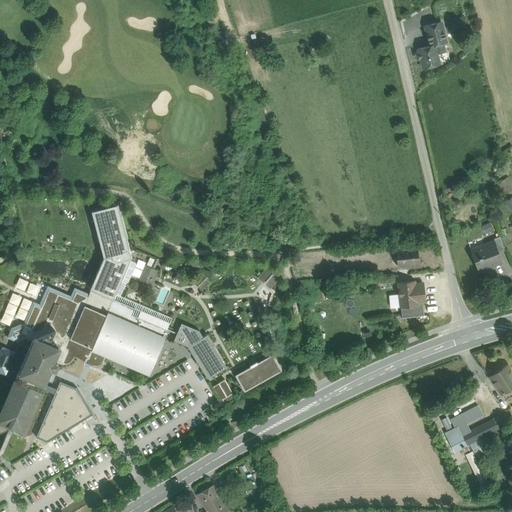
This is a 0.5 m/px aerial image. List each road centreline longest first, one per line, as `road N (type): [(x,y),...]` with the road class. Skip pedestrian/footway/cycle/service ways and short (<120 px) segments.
road 1 (tertiary): [(130,511),(308,406),(468,337)]
road 2 (unclassified): [(468,337),(392,0)]
